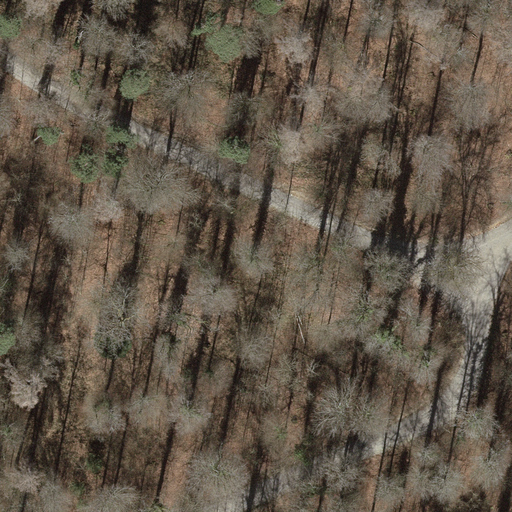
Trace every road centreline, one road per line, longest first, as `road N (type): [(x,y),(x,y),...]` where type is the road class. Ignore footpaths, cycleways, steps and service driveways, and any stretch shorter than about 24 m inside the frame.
road 1 (track): [(0,50),(28,77),(466,289),(511,241)]
road 2 (track): [(209,511),(397,431)]
road 3 (track): [(466,289),(488,329),(473,376),(397,431)]
